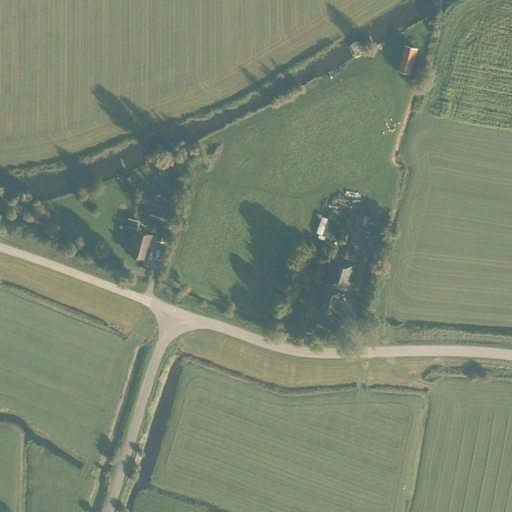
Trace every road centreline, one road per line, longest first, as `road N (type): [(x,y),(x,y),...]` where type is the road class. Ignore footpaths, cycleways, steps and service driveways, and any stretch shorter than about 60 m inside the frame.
road 1 (tertiary): [(511,354),(309,352),(174,310)]
road 2 (tertiary): [(109,511),(174,310)]
road 3 (unclassified): [(174,310),(0,247)]
